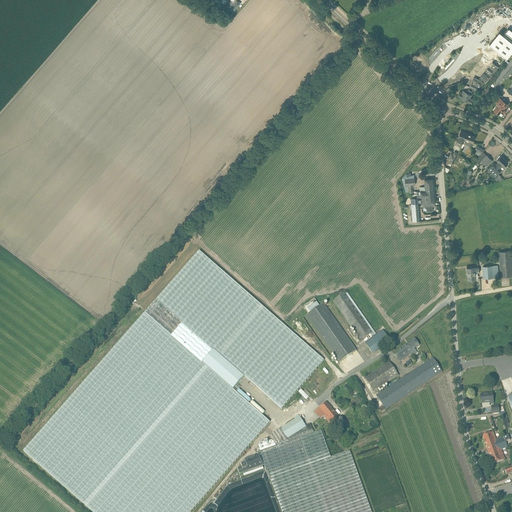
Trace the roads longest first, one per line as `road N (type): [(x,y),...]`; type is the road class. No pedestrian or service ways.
road 1 (track): [(358,35),(0,444)]
road 2 (unclassified): [(265,435),(451,298)]
road 3 (unclassified): [(494,511),(461,419),(451,298)]
road 4 (unclassified): [(451,298),(438,140),(444,109)]
road 5 (tertiary): [(444,109),(321,0)]
